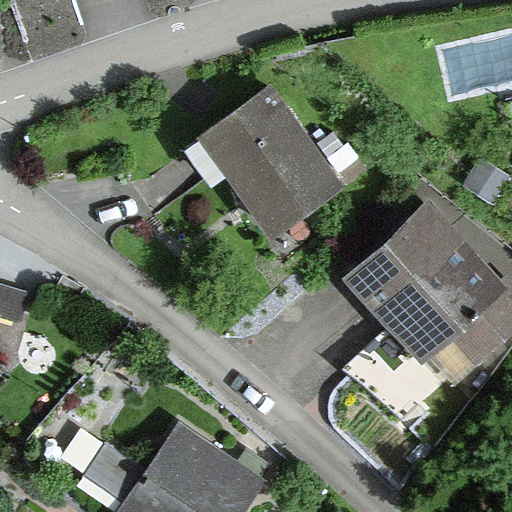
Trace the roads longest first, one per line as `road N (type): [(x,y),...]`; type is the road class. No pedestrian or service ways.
road 1 (residential): [(0,231),(383,511)]
road 2 (residential): [(0,103),(296,0)]
